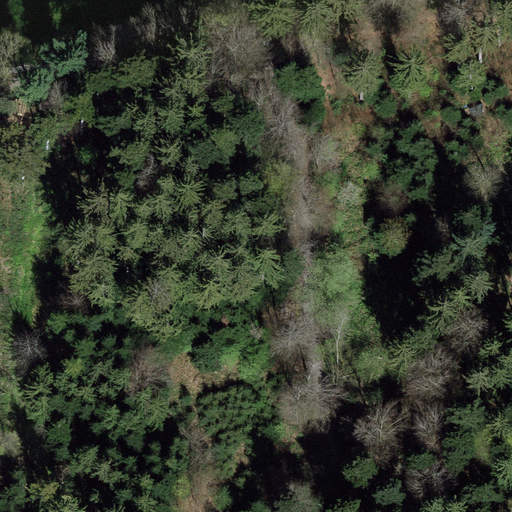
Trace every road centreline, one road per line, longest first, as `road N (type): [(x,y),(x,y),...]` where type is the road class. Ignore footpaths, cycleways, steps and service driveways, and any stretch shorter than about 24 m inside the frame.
road 1 (unknown): [(365,511),(341,481),(312,365),(302,174),(248,12)]
road 2 (track): [(309,0),(0,62)]
